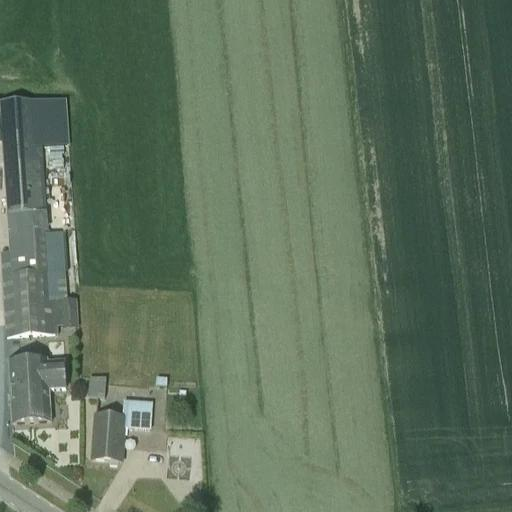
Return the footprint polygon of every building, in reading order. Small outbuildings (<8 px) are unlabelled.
[(28,277),(2,278),(5,341),(53,338),(50,277),(47,257),(40,133),(6,136),(4,136),(11,218),(23,218),(26,257),(28,277)] [(66,333),(77,333),(76,305),(64,305),(66,333)] [(48,394),(65,393),(63,365),(46,366),(46,363),(8,365),(12,429),(50,427),(48,394)] [(106,381),(88,380),(87,401),(104,402),(106,381)] [(149,434),(151,406),(124,404),(122,420),(95,418),(91,463),(120,466),(124,432),(149,434)]
